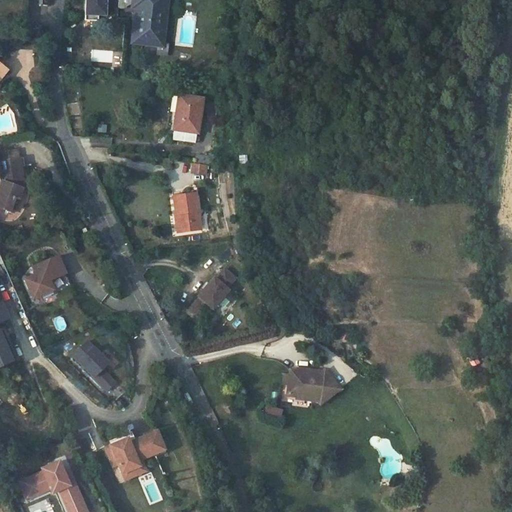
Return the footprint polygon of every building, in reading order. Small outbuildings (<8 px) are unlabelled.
[(86,0),(85,18),(96,19),(96,14),(105,15),(105,0),(86,0)] [(164,10),(164,0),(131,0),(131,6),(135,6),(131,42),(156,45),(160,9),(164,10)] [(0,95),(0,82),(2,81),(6,84),(19,71),(4,57),(0,61),(0,100),(3,98),(0,95)] [(183,132),(181,144),(203,148),(206,136),(211,100),(186,97),(183,115),(186,115),(183,132)] [(111,146),(111,138),(91,137),(90,145),(111,146)] [(20,153),(1,156),(2,164),(21,161),(20,153)] [(5,183),(0,198),(0,209),(17,215),(25,192),(19,189),(18,183),(26,182),(25,171),(27,171),(26,162),(21,161),(2,164),(5,183)] [(192,162),(190,173),(207,175),(209,165),(192,162)] [(193,193),(171,196),(175,212),(178,212),(181,232),(198,230),(193,193)] [(63,256),(37,267),(40,275),(29,279),(38,299),(58,290),(54,280),(70,273),(63,256)] [(211,312),(227,295),(225,293),(235,283),(224,272),(214,282),(212,280),(195,297),(197,300),(189,308),(199,319),(209,310),(211,312)] [(0,365),(17,358),(4,329),(2,329),(0,325),(0,321),(8,318),(1,303),(0,303),(0,365)] [(109,366),(89,343),(74,357),(107,393),(115,386),(102,372),(109,366)] [(299,397),(314,399),(313,403),(319,410),(338,397),(322,373),(317,376),(312,379),(301,377),(302,374),(291,373),(288,399),(298,401),(299,397)] [(281,418),(283,409),(266,405),(264,414),(281,418)] [(132,440),(109,449),(114,459),(119,457),(123,467),(126,476),(144,469),(141,461),(157,454),(158,456),(168,451),(160,433),(139,442),(136,433),(130,436),(132,440)] [(119,457),(114,459),(118,469),(123,467),(119,457)] [(60,462),(43,469),(45,472),(30,478),(37,495),(52,489),(54,493),(60,491),(62,490),(66,499),(64,500),(68,511),(87,511),(70,471),(65,473),(60,462)] [(144,469),(126,476),(129,483),(147,475),(144,469)] [(30,478),(22,482),(29,499),(37,495),(30,478)]
